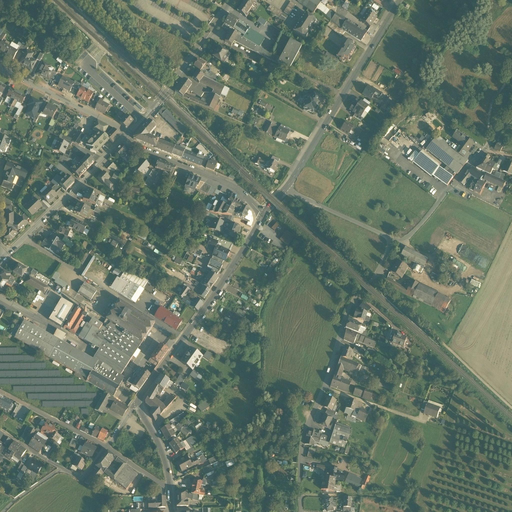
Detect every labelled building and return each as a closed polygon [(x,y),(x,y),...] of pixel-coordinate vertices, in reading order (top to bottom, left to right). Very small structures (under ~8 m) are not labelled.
[(250,0),(245,0),(242,5),(250,10),(253,6),(254,7),(256,4),(250,0)] [(320,4),(317,2),(314,0),(299,0),(297,2),(313,14),(316,10),(316,9),(317,9),(320,4)] [(284,12),(289,16),(295,5),(290,2),(284,12)] [(336,13),(335,15),(324,7),(321,4),(320,4),(317,9),(331,21),(334,24),(339,16),(336,14),(336,13)] [(247,15),(250,10),(242,5),(237,12),(246,18),(248,15),(247,15)] [(267,10),(279,19),(282,14),(270,5),(267,10)] [(360,21),(370,28),(377,18),(367,11),(360,21)] [(284,22),(287,17),(282,14),(279,19),(284,22)] [(293,31),(304,38),(315,21),(304,14),(293,31)] [(231,32),(243,38),(249,29),(240,23),(241,22),(239,20),(238,21),(230,15),(224,23),(226,25),(224,27),(231,32)] [(341,29),(347,21),(339,16),(334,24),(341,29)] [(257,22),(264,27),(267,23),(260,18),(257,22)] [(360,42),(367,32),(347,20),(347,21),(341,29),(351,36),(360,42)] [(327,26),(341,37),(344,32),(330,21),(327,26)] [(259,48),(264,40),(250,31),(251,31),(249,29),(243,38),(258,48),(259,48)] [(234,42),(277,65),(280,59),(273,56),(273,57),(271,56),(259,48),(258,48),(243,38),(231,32),(225,42),(231,46),(234,42)] [(339,60),(342,62),(344,59),(347,61),(355,49),(352,47),(354,43),(351,41),(350,42),(347,40),(342,48),(343,49),(342,50),(341,49),(336,57),(339,59),(339,60)] [(0,44),(0,52),(5,55),(10,47),(5,44),(1,42),(0,44)] [(290,42),(280,59),(277,65),(288,71),(295,59),(301,48),(301,47),(290,42)] [(17,51),(18,50),(21,45),(19,43),(17,46),(12,43),(11,44),(10,47),(17,51)] [(17,51),(10,47),(5,55),(13,60),(18,52),(17,51)] [(213,57),(223,65),(230,55),(219,48),(213,57)] [(19,64),(31,70),(36,61),(31,59),(28,57),(31,52),(26,50),(24,54),(19,64)] [(200,72),(202,69),(205,65),(198,60),(193,67),(200,72)] [(37,74),(49,81),(50,78),(53,73),(48,71),(49,69),(51,66),(43,62),(37,74)] [(266,71),(272,75),(274,69),(275,69),(269,66),(267,70),(266,71)] [(203,77),(206,73),(207,73),(202,69),(200,72),(199,73),(204,77),(203,77)] [(192,79),(199,84),(203,77),(204,77),(199,73),(197,72),(192,79)] [(203,77),(214,83),(218,78),(210,73),(209,75),(206,73),(203,77)] [(57,86),(69,92),(72,88),(74,84),(74,83),(62,77),(62,78),(63,78),(59,86),(58,86),(57,86)] [(213,91),(221,95),(224,88),(214,83),(203,77),(199,84),(213,91)] [(184,96),(188,91),(191,86),(183,80),(175,93),(182,98),(184,96)] [(203,94),(191,86),(188,91),(191,93),(192,92),(200,98),(203,94)] [(363,94),(370,99),(373,95),(377,97),(379,93),(372,89),(371,90),(368,87),(363,94)] [(76,97),(82,100),(87,91),(81,88),(81,89),(80,91),(76,97)] [(221,95),(226,98),(229,90),(224,88),(221,95)] [(7,97),(12,100),(14,101),(18,94),(11,90),(7,97)] [(87,91),(82,100),(88,103),(93,94),(87,91)] [(18,94),(14,101),(17,102),(21,105),(25,97),(18,94)] [(210,94),(206,103),(204,108),(214,112),(216,106),(219,98),(211,95),(210,94)] [(311,99),(317,102),(320,97),(314,94),(311,99)] [(381,107),(385,110),(391,100),(387,97),(381,107)] [(308,111),(312,113),(314,110),(315,110),(317,107),(316,106),(318,102),(317,102),(311,99),(309,98),(307,101),(306,101),(305,101),(304,103),(304,105),(305,105),(303,108),(304,109),(303,109),(304,111),(306,112),(308,112),(308,111)] [(32,118),(34,119),(36,113),(37,114),(41,104),(31,99),(28,106),(30,107),(29,108),(29,107),(27,111),(27,112),(29,113),(28,116),(32,118)] [(95,110),(104,115),(109,106),(102,103),(103,101),(100,99),(98,104),(95,110)] [(193,103),(204,108),(206,103),(201,100),(200,102),(195,99),(193,103)] [(359,104),(357,107),(364,112),(368,107),(361,102),(357,99),(355,102),(359,104)] [(15,115),(18,117),(23,108),(20,106),(18,110),(15,115)] [(47,116),(52,119),(57,110),(47,106),(43,113),(47,115),(47,116)] [(360,118),(364,112),(357,107),(355,110),(351,107),(349,110),(355,114),(360,118)] [(161,116),(182,137),(186,130),(166,110),(166,111),(163,108),(158,113),(161,116)] [(122,121),(126,116),(120,111),(117,116),(122,121)] [(31,119),(36,122),(39,117),(40,115),(37,114),(36,113),(34,119),(32,118),(31,119)] [(119,124),(126,129),(133,122),(126,116),(122,121),(119,124)] [(92,130),(98,133),(106,137),(107,135),(104,134),(108,127),(97,121),(92,130)] [(141,130),(148,136),(155,128),(148,121),(141,130)] [(348,135),(351,130),(353,127),(346,122),(340,131),(348,135)] [(266,134),(271,136),(276,126),(271,124),(270,126),(267,133),(266,134)] [(104,134),(107,135),(113,130),(108,127),(104,134)] [(282,141),(284,142),(289,132),(288,132),(280,128),(279,128),(278,131),(275,137),(274,138),(277,139),(282,141)] [(109,140),(113,143),(120,136),(113,129),(113,130),(107,135),(106,137),(109,140)] [(134,140),(155,149),(158,141),(148,137),(148,136),(141,130),(133,139),(134,140)] [(78,132),(73,140),(72,143),(78,146),(85,136),(78,132)] [(467,153),(471,147),(471,148),(474,144),(466,138),(466,139),(457,132),(452,138),(457,141),(458,139),(463,143),(462,145),(459,148),(467,153)] [(86,146),(91,149),(96,151),(106,141),(107,142),(109,140),(106,137),(98,133),(91,140),(85,136),(78,146),(84,149),(86,146)] [(60,138),(59,138),(66,141),(72,144),(72,143),(73,140),(61,135),(59,138),(60,138)] [(425,151),(426,150),(436,137),(433,135),(429,140),(430,140),(423,149),(425,151)] [(0,152),(3,153),(6,145),(8,147),(11,141),(1,138),(0,137),(0,152)] [(437,137),(436,137),(426,150),(447,166),(456,174),(457,175),(468,161),(463,158),(456,152),(458,149),(451,144),(449,146),(437,137)] [(54,150),(64,155),(68,146),(68,145),(65,144),(58,141),(58,142),(56,147),(54,150)] [(96,151),(97,152),(107,142),(106,141),(96,151)] [(155,149),(171,155),(175,147),(158,141),(155,149)] [(500,153),(503,148),(499,146),(497,145),(496,145),(494,144),(493,146),(496,147),(495,150),(500,153)] [(115,153),(120,158),(125,153),(127,150),(122,145),(115,153)] [(179,149),(175,147),(171,155),(181,159),(184,151),(179,149)] [(456,152),(463,158),(467,153),(459,148),(458,149),(456,152)] [(184,151),(181,159),(194,164),(197,156),(190,153),(184,151)] [(194,164),(200,167),(203,159),(204,159),(203,158),(204,156),(203,156),(201,153),(199,152),(197,156),(194,164)] [(131,159),(125,153),(120,158),(127,164),(131,159)] [(70,154),(67,160),(72,161),(73,162),(75,159),(76,157),(70,154)] [(431,177),(432,176),(447,186),(453,178),(443,171),(439,168),(421,154),(413,163),(431,177)] [(75,159),(79,164),(86,171),(94,163),(87,156),(82,162),(76,157),(75,159)] [(70,165),(72,161),(67,160),(60,157),(58,161),(70,165)] [(265,167),(267,168),(269,163),(257,158),(255,164),(258,166),(259,164),(265,167)] [(483,158),(479,164),(487,167),(489,162),(487,160),(483,158)] [(139,175),(141,176),(142,174),(147,169),(149,166),(142,160),(140,163),(138,161),(134,166),(136,167),(134,170),(135,171),(135,172),(139,175)] [(155,169),(163,172),(167,164),(158,161),(155,169)] [(205,169),(214,172),(215,169),(217,164),(214,163),(211,161),(210,164),(208,163),(205,169)] [(268,171),(274,173),(277,164),(270,161),(269,163),(267,168),(266,170),(268,171)] [(487,167),(493,170),(496,165),(489,162),(487,167)] [(503,172),(511,175),(511,164),(507,162),(503,172)] [(3,182),(12,185),(15,176),(25,180),(28,172),(8,164),(7,165),(4,171),(7,172),(3,182)] [(79,178),(86,171),(79,164),(75,168),(75,167),(71,171),(75,174),(74,174),(76,176),(79,178)] [(107,170),(114,172),(118,169),(113,164),(107,170)] [(176,168),(167,164),(163,172),(170,174),(169,176),(172,177),(176,168)] [(484,172),(487,167),(479,164),(476,169),(483,172),(484,172)] [(447,166),(443,171),(453,178),(456,174),(447,166)] [(471,176),(476,180),(476,179),(480,181),(481,179),(485,176),(481,173),(473,167),(468,173),(467,174),(471,176)] [(147,169),(142,174),(146,177),(145,177),(148,179),(151,174),(151,173),(147,169)] [(104,184),(110,190),(113,187),(107,181),(109,178),(103,173),(97,179),(104,185),(104,184)] [(156,176),(155,176),(151,174),(148,179),(144,186),(149,188),(151,185),(156,176)] [(460,183),(464,186),(471,176),(467,174),(460,183)] [(503,189),(506,183),(499,180),(494,177),(486,174),(484,179),(484,180),(486,182),(503,189)] [(64,180),(61,183),(59,185),(66,191),(74,183),(67,176),(64,180)] [(194,191),(195,189),(196,187),(198,187),(200,182),(200,181),(189,176),(185,187),(194,191)] [(57,187),(59,185),(61,183),(54,178),(52,177),(48,182),(55,186),(57,187)] [(480,182),(480,181),(476,179),(476,180),(475,180),(469,190),(474,192),(479,182),(480,182)] [(1,187),(11,191),(14,186),(12,185),(3,182),(1,187)] [(204,184),(200,182),(198,187),(196,187),(195,189),(199,191),(204,184)] [(485,185),(480,182),(479,182),(474,192),(480,195),(485,185)] [(199,191),(207,195),(208,194),(211,187),(204,184),(199,191)] [(50,190),(55,195),(60,190),(57,187),(55,186),(50,190)] [(216,189),(211,187),(208,194),(212,197),(213,194),(215,190),(216,189)] [(41,196),(48,204),(56,196),(55,195),(50,190),(50,191),(48,189),(42,195),(41,196)] [(87,190),(85,195),(98,201),(100,197),(100,196),(87,190)] [(96,205),(98,201),(85,195),(83,200),(96,206),(96,205)] [(221,215),(231,216),(233,214),(237,215),(242,206),(242,207),(244,204),(230,197),(230,198),(228,202),(226,206),(221,215)] [(223,199),(224,199),(222,198),(220,202),(226,206),(228,202),(223,199)] [(25,209),(32,216),(41,207),(38,203),(34,200),(25,209)] [(221,215),(226,206),(220,202),(216,200),(209,212),(215,214),(221,215)] [(78,204),(76,209),(88,215),(90,210),(78,204)] [(242,206),(237,215),(245,218),(248,213),(248,212),(249,212),(249,210),(245,208),(242,207),(242,206)] [(86,219),(88,215),(76,209),(74,213),(86,219)] [(181,210),(177,219),(181,221),(186,212),(181,210)] [(216,220),(217,215),(205,212),(204,216),(216,220)] [(237,215),(235,218),(247,223),(246,226),(250,228),(252,224),(253,222),(253,219),(253,218),(251,213),(249,212),(248,212),(248,213),(245,218),(237,215)] [(9,241),(10,242),(17,235),(15,232),(18,229),(20,231),(28,224),(22,218),(15,225),(13,224),(13,214),(12,214),(5,214),(4,214),(6,214),(6,218),(4,218),(4,227),(8,227),(9,227),(9,229),(8,229),(8,230),(6,230),(6,232),(4,232),(4,239),(5,239),(8,239),(10,241),(9,241)] [(224,221),(231,224),(234,217),(231,216),(221,215),(220,218),(220,219),(224,219),(224,221)] [(72,229),(76,231),(80,223),(73,219),(69,227),(72,229)] [(210,229),(219,232),(221,227),(223,223),(219,221),(218,222),(215,221),(213,220),(210,229)] [(87,226),(80,223),(76,231),(83,234),(87,226)] [(229,236),(236,239),(240,228),(230,224),(228,229),(226,228),(226,229),(224,234),(229,236)] [(65,236),(67,237),(68,237),(70,232),(71,231),(68,230),(61,226),(58,233),(65,236)] [(279,240),(288,246),(294,238),(287,230),(279,240)] [(459,250),(462,245),(440,233),(437,238),(459,250)] [(211,236),(210,239),(218,242),(216,246),(229,252),(232,244),(211,236)] [(44,249),(54,255),(58,249),(62,251),(65,245),(62,243),(52,237),(48,243),(45,241),(41,246),(45,248),(44,249)] [(65,245),(71,249),(73,244),(74,244),(64,239),(62,243),(65,245)] [(209,249),(214,251),(215,251),(216,246),(218,242),(210,239),(208,243),(207,246),(208,247),(210,247),(209,249)] [(110,247),(115,249),(118,244),(113,241),(110,247)] [(212,256),(223,261),(225,262),(227,257),(228,254),(229,252),(216,246),(215,251),(214,251),(212,256)] [(194,251),(193,255),(200,258),(203,252),(196,248),(194,251)] [(401,257),(415,264),(424,268),(428,260),(406,248),(401,257)] [(212,256),(210,261),(221,265),(223,261),(212,256)] [(180,265),(182,266),(185,261),(176,257),(174,263),(180,265)] [(207,267),(212,270),(218,273),(219,274),(222,266),(221,265),(210,261),(210,260),(207,267)] [(391,272),(401,279),(405,273),(408,267),(397,261),(394,266),(391,272)] [(277,265),(271,262),(267,270),(273,273),(277,265)] [(19,277),(22,278),(23,276),(25,272),(27,270),(24,268),(20,266),(18,264),(16,267),(14,270),(13,273),(15,274),(19,277)] [(205,278),(207,279),(210,273),(200,268),(199,270),(204,273),(204,272),(208,274),(205,278)] [(117,277),(121,279),(126,270),(123,269),(117,277)] [(143,279),(126,270),(121,279),(120,281),(117,279),(111,289),(124,297),(134,281),(145,288),(144,290),(151,294),(156,286),(147,281),(143,279)] [(0,277),(8,282),(10,279),(11,278),(9,277),(10,275),(3,271),(0,275),(0,277)] [(207,279),(206,279),(214,284),(218,278),(216,277),(210,273),(207,279)] [(65,289),(64,289),(66,285),(57,280),(59,276),(55,274),(52,279),(56,281),(55,283),(63,288),(61,292),(62,293),(64,290),(65,289)] [(202,277),(198,274),(196,277),(196,278),(202,282),(203,282),(204,283),(206,279),(202,277)] [(0,291),(2,293),(4,290),(5,287),(10,290),(13,285),(8,282),(0,277),(0,291)] [(26,283),(44,295),(48,289),(29,277),(26,283)] [(202,286),(209,291),(214,284),(206,279),(204,283),(202,286)] [(413,298),(431,307),(431,306),(438,294),(438,293),(419,285),(412,281),(407,291),(387,279),(385,283),(406,295),(413,298)] [(135,304),(144,290),(145,288),(134,281),(124,297),(135,304)] [(190,290),(192,292),(194,288),(184,283),(183,286),(184,287),(190,290)] [(77,294),(90,302),(97,292),(84,284),(77,294)] [(18,288),(13,285),(10,290),(5,287),(4,290),(10,293),(10,292),(14,294),(18,288)] [(203,299),(209,291),(202,286),(201,289),(197,295),(203,299)] [(178,296),(183,300),(185,296),(185,297),(190,290),(184,287),(178,296)] [(431,306),(443,313),(450,301),(438,294),(431,306)] [(191,307),(195,302),(192,300),(191,301),(190,300),(185,297),(185,296),(183,300),(182,301),(191,307)] [(71,312),(74,307),(61,299),(48,321),(61,328),(69,315),(71,312)] [(203,304),(196,300),(195,302),(191,307),(197,311),(203,304)] [(120,376),(133,357),(137,350),(154,324),(119,301),(118,301),(106,319),(106,320),(102,326),(92,320),(89,325),(86,324),(78,338),(92,346),(91,348),(93,350),(95,351),(96,348),(97,349),(99,350),(93,358),(102,364),(120,376)] [(366,310),(368,311),(370,308),(363,303),(359,308),(363,311),(364,311),(366,310)] [(69,332),(74,336),(75,335),(87,315),(85,314),(86,313),(86,312),(86,311),(85,311),(84,311),(83,311),(83,312),(82,311),(82,310),(77,306),(72,313),(71,316),(64,328),(66,329),(70,331),(69,332)] [(155,317),(176,330),(182,321),(161,307),(155,317)] [(354,318),(368,322),(369,319),(365,317),(366,313),(356,310),(354,318)] [(345,328),(358,333),(361,325),(349,320),(345,328)] [(14,338),(49,358),(59,341),(53,337),(24,321),(23,322),(14,338)] [(155,330),(171,337),(172,333),(156,326),(155,330)] [(373,340),(357,334),(346,329),(343,340),(353,345),(355,339),(359,341),(359,342),(371,346),(373,340)] [(59,341),(62,342),(65,336),(56,331),(53,337),(59,341)] [(392,344),(403,348),(407,339),(395,335),(392,344)] [(59,341),(49,358),(75,373),(87,380),(92,371),(96,374),(102,364),(93,358),(92,360),(62,342),(59,341)] [(150,359),(158,365),(158,364),(168,351),(160,345),(150,359)] [(180,362),(192,370),(195,365),(194,364),(195,362),(197,363),(195,362),(197,360),(198,361),(202,356),(190,348),(186,354),(184,356),(185,356),(180,362)] [(341,358),(349,361),(353,352),(343,348),(342,352),(343,352),(341,358)] [(203,357),(208,361),(212,355),(207,352),(203,357)] [(355,374),(357,368),(358,366),(359,365),(349,361),(341,358),(340,358),(337,366),(342,368),(352,372),(355,374)] [(148,361),(156,367),(158,365),(150,359),(148,361)] [(119,377),(120,376),(102,364),(96,374),(119,387),(120,385),(123,380),(119,377)] [(334,377),(338,378),(342,368),(337,366),(334,377)] [(358,373),(365,375),(368,368),(361,366),(358,373)] [(132,386),(139,391),(150,375),(142,369),(138,367),(126,383),(132,386)] [(119,387),(96,374),(92,371),(87,380),(86,382),(113,397),(115,393),(119,387)] [(189,376),(195,380),(198,375),(193,371),(189,376)] [(86,382),(87,380),(75,373),(74,376),(86,382)] [(174,384),(180,388),(185,379),(180,375),(174,384)] [(161,395),(167,385),(169,381),(161,376),(160,376),(152,390),(157,393),(161,395)] [(330,387),(338,390),(342,380),(338,378),(334,377),(330,387)] [(338,390),(346,393),(350,383),(342,380),(338,390)] [(353,395),(373,403),(376,395),(355,388),(353,395)] [(103,410),(108,402),(111,397),(104,393),(94,410),(101,414),(103,410)] [(155,421),(166,409),(162,406),(154,399),(154,398),(149,394),(145,402),(145,403),(145,404),(152,409),(149,412),(155,421)] [(172,396),(162,406),(166,409),(175,399),(172,396)] [(12,403),(0,397),(0,407),(8,411),(12,403)] [(116,400),(111,397),(108,402),(113,405),(116,401),(116,400)] [(327,409),(331,411),(331,410),(333,407),(332,407),(335,401),(327,398),(323,407),(327,409)] [(354,412),(355,412),(356,408),(358,403),(349,399),(345,408),(354,412)] [(110,410),(122,417),(128,408),(116,401),(113,405),(110,410)] [(197,407),(201,412),(208,407),(205,402),(197,407)] [(424,414),(437,419),(440,409),(428,405),(427,405),(425,411),(424,414)] [(344,413),(351,417),(354,412),(345,408),(344,413)] [(360,410),(358,413),(356,418),(364,422),(367,416),(368,414),(360,410)] [(170,422),(173,425),(176,422),(174,421),(177,419),(178,420),(179,419),(180,418),(183,420),(185,418),(182,415),(179,418),(178,416),(170,422)] [(319,425),(327,429),(328,426),(332,418),(324,415),(319,425)] [(173,425),(170,427),(171,430),(175,427),(180,422),(178,420),(177,419),(174,421),(176,422),(173,425)] [(180,432),(181,433),(185,437),(185,438),(189,433),(188,433),(190,430),(187,428),(191,423),(188,420),(184,426),(180,432)] [(178,431),(179,433),(180,432),(184,426),(180,422),(175,427),(178,431)] [(41,431),(49,436),(51,432),(52,432),(54,428),(46,423),(43,428),(41,431)] [(332,435),(331,438),(329,443),(326,442),(326,443),(329,444),(344,449),(346,440),(348,441),(349,436),(351,429),(336,423),(335,426),(332,424),(330,427),(330,428),(329,428),(328,429),(333,432),(332,435)] [(102,429),(96,426),(94,431),(91,436),(96,438),(97,436),(98,436),(102,429)] [(167,433),(171,430),(170,427),(169,426),(161,431),(163,435),(167,433)] [(27,436),(31,438),(35,431),(31,428),(27,436)] [(108,432),(102,429),(98,436),(97,436),(96,438),(103,442),(108,432)] [(174,434),(171,430),(167,433),(163,435),(167,442),(168,441),(175,436),(174,434)] [(60,437),(52,432),(51,432),(49,436),(48,438),(56,443),(60,437)] [(321,436),(314,434),(311,433),(306,432),(305,437),(306,437),(319,440),(321,436)] [(29,447),(33,450),(41,439),(36,436),(29,447)] [(6,446),(10,440),(6,437),(2,443),(3,444),(6,446)] [(191,437),(182,443),(186,447),(184,448),(186,451),(193,447),(196,445),(191,437)] [(314,442),(319,443),(319,441),(319,440),(306,437),(304,445),(313,446),(314,442)] [(46,442),(41,439),(33,450),(38,453),(46,442)] [(69,446),(74,448),(78,442),(72,439),(69,446)] [(179,442),(177,440),(177,439),(169,445),(176,454),(184,448),(186,447),(182,443),(181,441),(179,442)] [(11,459),(13,456),(20,446),(14,442),(4,457),(6,459),(10,461),(11,459)] [(86,455),(91,458),(93,453),(95,448),(86,444),(81,452),(81,453),(86,455)] [(26,451),(20,446),(13,456),(19,461),(22,462),(25,458),(22,456),(26,451)] [(48,452),(51,455),(57,448),(53,446),(48,452)] [(109,465),(110,465),(113,461),(117,463),(119,460),(107,451),(101,459),(109,465)] [(182,472),(192,467),(190,462),(187,457),(177,462),(182,472)] [(195,460),(192,461),(190,462),(192,467),(195,465),(196,467),(200,465),(204,464),(199,457),(195,460)] [(210,465),(211,466),(217,463),(218,462),(216,459),(215,457),(216,459),(209,462),(208,460),(209,462),(210,462),(211,464),(212,465),(210,465)] [(76,468),(81,471),(83,467),(83,466),(85,462),(86,463),(86,462),(78,458),(74,466),(73,467),(76,468)] [(103,473),(114,481),(125,466),(126,465),(122,462),(120,466),(113,475),(106,470),(109,465),(101,459),(95,467),(103,473)] [(29,478),(33,480),(42,466),(38,463),(37,464),(33,461),(28,470),(32,472),(30,476),(29,478)] [(114,481),(126,490),(137,475),(125,466),(114,481)] [(95,470),(93,473),(99,478),(103,473),(95,467),(93,469),(95,470)] [(330,477),(330,478),(335,478),(335,480),(336,480),(338,481),(338,482),(342,483),(343,475),(336,474),(336,468),(331,468),(330,472),(330,475),(330,477)] [(84,483),(92,487),(99,478),(93,473),(84,483)] [(324,475),(322,483),(330,484),(331,482),(334,483),(335,480),(335,478),(330,478),(327,478),(328,475),(324,475)] [(365,491),(368,481),(365,479),(362,486),(359,485),(360,483),(360,482),(361,480),(349,475),(348,477),(347,476),(346,479),(345,483),(360,490),(365,491)] [(193,480),(192,487),(200,489),(201,486),(202,482),(193,480)] [(334,484),(334,483),(331,482),(330,484),(322,483),(321,490),(333,492),(334,484)] [(197,495),(199,496),(200,492),(200,489),(192,487),(192,489),(191,494),(193,494),(197,495)] [(176,493),(177,507),(188,507),(188,501),(185,501),(185,497),(185,493),(176,493)] [(325,499),(326,509),(327,509),(333,508),(331,498),(325,499)]
